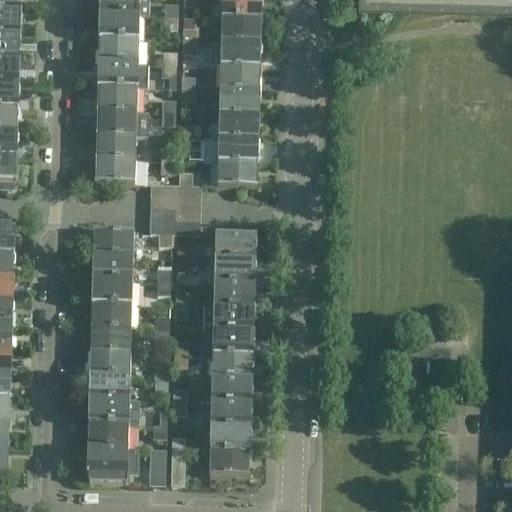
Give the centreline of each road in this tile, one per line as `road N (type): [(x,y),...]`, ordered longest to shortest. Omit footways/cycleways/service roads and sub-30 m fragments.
road 1 (residential): [(61,511),(54,492),(61,0)]
road 2 (residential): [(293,511),(308,0)]
